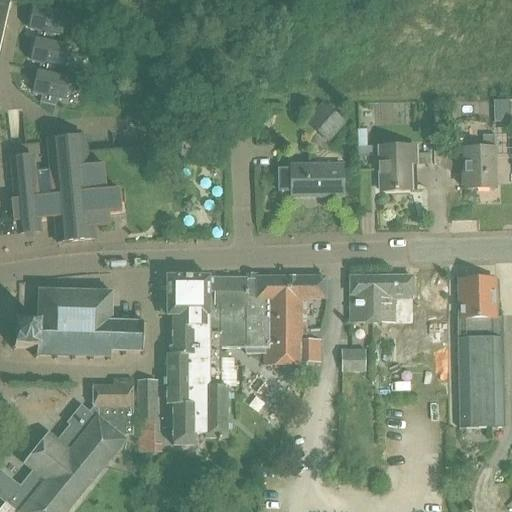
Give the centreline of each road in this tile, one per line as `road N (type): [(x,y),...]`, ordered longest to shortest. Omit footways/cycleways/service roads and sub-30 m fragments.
road 1 (tertiary): [(511,249),(243,255)]
road 2 (residential): [(243,255),(234,91),(207,0)]
road 3 (tertiary): [(0,275),(243,255)]
